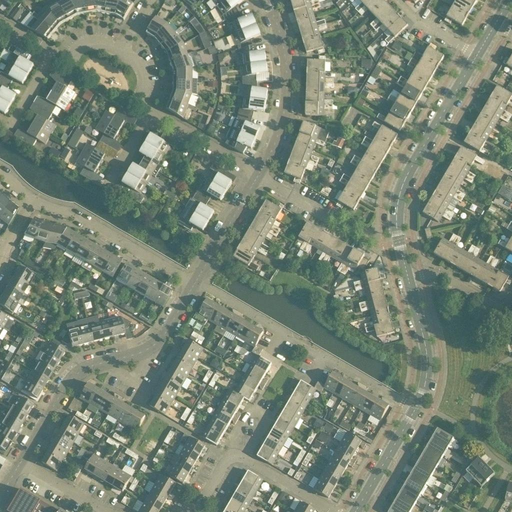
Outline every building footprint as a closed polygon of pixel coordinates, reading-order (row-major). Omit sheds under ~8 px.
[(45,7),(48,10),(60,25),(69,20),(57,0),(45,7)] [(69,20),(77,16),(71,0),(57,0),(69,20)] [(84,0),(71,0),(77,16),(87,14),(84,0)] [(96,0),(84,0),(87,14),(96,12),(96,0)] [(96,0),(96,12),(106,14),(108,0),(96,0)] [(108,0),(106,14),(115,16),(120,0),(108,0)] [(133,5),(125,0),(120,0),(115,16),(124,21),(133,5)] [(226,20),(239,13),(235,7),(244,0),(243,0),(226,0),(216,8),(215,9),(223,23),(226,20)] [(308,0),(293,0),(290,1),(294,12),(319,4),(318,0),(317,0),(310,2),(308,0)] [(358,0),(362,4),(355,10),(358,13),(371,0),(358,0)] [(382,0),(371,0),(358,13),(361,16),(368,10),(372,15),(385,2),(382,0)] [(473,7),(460,0),(451,0),(455,2),(452,8),(468,17),(473,7)] [(385,2),(372,15),(377,19),(370,25),(373,29),(392,10),(385,2)] [(294,12),(297,22),(314,17),(312,11),(321,8),(319,4),(294,12)] [(10,18),(16,22),(23,12),(17,8),(15,11),(12,15),(10,18)] [(462,27),(468,17),(452,8),(446,18),(447,18),(444,21),(450,25),(452,21),(462,27)] [(48,10),(41,19),(38,16),(35,19),(39,22),(40,20),(54,32),(60,25),(48,10)] [(392,10),(373,29),(376,32),(382,26),(387,30),(400,18),(392,10)] [(239,13),(226,20),(229,25),(232,23),(236,34),(256,25),(252,15),(242,19),(239,13)] [(297,22),(300,32),(326,25),(324,20),(316,23),(314,17),(297,22)] [(146,34),(155,39),(167,25),(167,24),(156,18),(146,34)] [(400,18),(387,30),(391,35),(385,41),(388,44),(394,38),(395,38),(408,26),(400,18)] [(195,19),(190,23),(193,27),(198,23),(195,19)] [(40,20),(39,22),(31,31),(48,40),(54,32),(40,20)] [(175,34),(174,33),(167,25),(155,39),(161,46),(175,34)] [(238,50),(253,47),(251,40),(260,36),(256,25),(236,34),(231,36),(235,46),(237,45),(238,50)] [(300,32),(303,43),(320,37),(318,31),(327,29),(326,25),(300,32)] [(167,54),(184,44),(177,36),(180,33),(178,30),(174,33),(175,34),(161,46),(167,54)] [(320,37),(303,43),(306,53),(317,50),(318,54),(325,53),(324,48),(320,37)] [(396,42),(392,49),(397,52),(401,45),(396,42)] [(209,43),(203,45),(205,51),(208,50),(211,49),(209,43)] [(188,57),(187,55),(184,44),(167,54),(170,63),(188,57)] [(431,44),(430,46),(429,48),(428,48),(423,58),(438,67),(444,57),(434,51),(436,48),(431,44)] [(6,62),(9,64),(28,75),(34,66),(25,61),(28,55),(11,46),(8,51),(11,53),(6,62)] [(253,47),(238,50),(239,52),(240,55),(243,55),(245,66),(266,63),(265,52),(254,53),(253,47)] [(211,49),(208,50),(210,56),(216,54),(214,48),(211,49)] [(192,53),(187,55),(188,57),(170,63),(174,72),(192,69),(189,59),(193,57),(192,53)] [(433,76),(438,67),(423,58),(415,53),(410,63),(433,76)] [(511,69),(511,56),(510,60),(506,58),(503,64),(506,66),(511,69)] [(307,72),(325,73),(325,62),(325,57),(319,57),(319,61),(307,61),(307,72)] [(266,63),(245,66),(246,77),(242,77),(242,82),(257,82),(257,75),(267,74),(266,63)] [(433,76),(410,63),(407,66),(415,71),(412,76),(427,85),(433,76)] [(22,85),(28,75),(9,64),(4,74),(1,72),(0,73),(0,79),(10,85),(13,80),(22,85)] [(376,68),(373,74),(378,77),(381,72),(376,68)] [(173,82),(192,82),(192,80),(192,69),(174,72),(173,82)] [(307,72),(306,83),(333,84),(334,80),(325,79),(325,73),(307,72)] [(62,75),(52,92),(70,103),(75,94),(67,89),(72,81),(62,75)] [(422,95),(427,85),(412,76),(408,82),(401,77),(399,81),(422,95)] [(0,99),(11,105),(16,96),(7,91),(10,85),(0,79),(0,99)] [(192,95),(192,84),(197,84),(197,80),(192,80),(192,82),(173,82),(173,91),(192,95)] [(422,95),(399,81),(396,85),(404,89),(401,95),(416,104),(422,95)] [(257,82),(242,82),(242,87),(246,88),(244,99),(266,102),(267,91),(257,89),(257,82)] [(333,84),(306,83),(306,94),(324,94),(324,88),(333,88),(333,84)] [(511,95),(497,87),(491,97),(507,106),(510,100),(511,101),(511,95)] [(83,98),(89,102),(94,94),(88,90),(83,98)] [(188,107),(188,105),(192,95),(173,91),(170,100),(188,107)] [(369,94),(363,91),(360,96),(366,99),(369,94)] [(52,92),(42,109),(52,114),(56,107),(64,112),(70,103),(52,92)] [(306,94),(306,105),(333,106),(333,101),(324,101),(324,94),(306,94)] [(411,113),(416,104),(401,95),(397,101),(390,96),(388,100),(411,113)] [(491,97),(486,106),(509,120),(511,116),(504,111),(507,106),(491,97)] [(0,112),(5,115),(11,105),(0,99),(0,112)] [(266,102),(244,99),(243,110),(239,109),(238,114),(252,118),(254,111),(264,113),(266,102)] [(193,107),(188,105),(188,107),(170,100),(166,110),(187,122),(191,110),(193,107)] [(390,114),(405,123),(411,113),(388,100),(382,109),(390,114)] [(333,106),(306,105),(305,116),(323,117),(324,110),(332,110),(333,106)] [(486,106),(481,115),(496,124),(499,119),(507,123),(509,120),(486,106)] [(42,109),(33,125),(51,136),(56,127),(48,122),(52,114),(42,109)] [(74,118),(78,121),(83,112),(79,109),(74,118)] [(101,121),(119,131),(129,115),(119,109),(115,117),(106,112),(101,121)] [(252,118),(238,114),(237,119),(240,121),(236,131),(256,139),(260,129),(250,125),(252,118)] [(400,132),(405,123),(390,114),(387,119),(379,115),(377,119),(384,123),(400,132)] [(481,115),(475,125),(498,138),(500,134),(493,130),(496,124),(481,115)] [(100,142),(110,148),(119,131),(101,121),(96,130),(104,135),(100,142)] [(300,133),(325,143),(329,132),(304,123),(300,133)] [(398,136),(382,127),(374,123),(372,127),(380,131),(376,137),(392,146),(398,136)] [(45,145),(51,136),(33,125),(23,142),(33,148),(37,140),(45,145)] [(475,125),(470,134),(485,143),(488,137),(496,142),(498,138),(475,125)] [(221,136),(226,138),(229,129),(224,127),(221,136)] [(228,139),(225,144),(238,152),(242,145),(251,149),(256,139),(236,131),(230,128),(226,139),(228,139)] [(77,130),(73,137),(80,141),(84,134),(77,130)] [(296,144),(313,150),(315,144),(323,147),(325,143),(300,133),(296,144)] [(464,144),(479,153),(479,152),(487,157),(489,153),(482,149),(485,143),(470,134),(464,144)] [(145,144),(164,155),(169,146),(173,148),(176,142),(163,135),(160,140),(151,135),(145,144)] [(386,155),(392,146),(376,137),(373,142),(365,138),(363,142),(386,155)] [(334,146),(341,149),(345,141),(338,138),(334,146)] [(82,154),(100,165),(110,148),(100,142),(95,150),(87,145),(82,154)] [(386,155),(363,142),(361,145),(369,150),(365,155),(381,164),(386,155)] [(145,165),(158,172),(162,167),(158,165),(164,155),(145,144),(140,154),(149,159),(145,165)] [(292,154),(317,163),(319,159),(310,156),(313,150),(296,144),(292,154)] [(65,148),(60,157),(65,160),(70,151),(65,148)] [(456,157),(471,167),(475,161),(482,165),(484,162),(477,157),(461,148),(456,157)] [(56,162),(60,154),(55,151),(50,159),(56,162)] [(100,165),(82,154),(76,163),(85,168),(80,176),(90,181),(100,165)] [(288,164),(305,170),(307,164),(316,167),(317,163),(292,154),(288,164)] [(376,174),(381,164),(365,155),(362,161),(355,156),(352,160),(376,174)] [(450,167),(473,180),(476,177),(468,172),(471,167),(456,157),(450,167)] [(376,174),(352,160),(350,164),(358,168),(355,174),(370,183),(376,174)] [(208,181),(226,192),(232,183),(223,177),(226,172),(213,164),(210,170),(213,172),(208,181)] [(293,182),(297,184),(299,185),(301,181),(305,170),(288,164),(284,174),(295,178),(293,182)] [(128,174),(146,185),(152,176),(155,178),(158,172),(145,165),(142,170),(133,165),(128,174)] [(445,176),(460,185),(464,180),(471,184),(473,180),(450,167),(445,176)] [(146,185),(128,174),(122,184),(131,189),(127,196),(140,204),(145,197),(141,194),(146,185)] [(365,192),(370,183),(355,174),(351,180),(344,175),(341,179),(365,192)] [(439,185),(463,199),(465,195),(457,191),(460,185),(445,176),(439,185)] [(365,192),(341,179),(339,182),(347,187),(344,193),(359,202),(365,192)] [(195,194),(208,202),(212,196),(221,202),(226,192),(208,181),(202,191),(199,189),(195,194)] [(434,195),(449,204),(453,198),(460,203),(463,199),(439,185),(434,195)] [(506,198),(511,190),(502,185),(497,193),(506,198)] [(353,211),(359,202),(344,193),(338,202),(336,206),(342,209),(344,206),(353,211)] [(185,208),(208,222),(214,213),(205,207),(208,202),(195,194),(192,200),(191,199),(185,208)] [(428,204),(452,218),(454,214),(446,209),(449,204),(434,195),(428,204)] [(0,217),(9,203),(1,196),(0,196),(0,217)] [(282,210),(283,206),(278,203),(276,207),(266,201),(260,211),(276,220),(282,210)] [(0,220),(8,226),(18,210),(9,203),(0,217),(0,220)] [(450,221),(452,218),(428,204),(423,214),(438,223),(442,217),(450,221)] [(180,218),(181,219),(178,224),(191,232),(194,226),(203,232),(208,222),(185,208),(180,218)] [(273,226),(276,220),(260,211),(255,220),(278,234),(280,230),(273,226)] [(24,236),(34,240),(43,224),(33,219),(24,236)] [(276,238),(278,234),(255,220),(249,230),(265,239),(268,233),(276,238)] [(304,252),(317,229),(308,223),(298,238),(304,242),(300,250),(304,252)] [(54,227),(43,224),(34,240),(45,243),(54,227)] [(53,251),(56,245),(65,229),(54,227),(45,243),(42,248),(53,251)] [(75,235),(65,229),(56,245),(65,251),(75,235)] [(317,229),(304,252),(307,254),(312,246),(317,250),(327,234),(317,229)] [(265,239),(249,230),(244,239),(267,253),(269,249),(262,244),(265,239)] [(327,234),(317,250),(323,253),(319,261),(322,263),(336,240),(327,234)] [(65,251),(75,256),(84,240),(75,235),(65,251)] [(434,255),(443,260),(457,237),(453,235),(449,243),(443,239),(434,255)] [(461,239),(457,237),(443,260),(453,266),(462,250),(456,247),(461,239)] [(265,256),(267,253),(244,239),(239,248),(254,257),(257,252),(265,256)] [(93,246),(84,240),(75,256),(84,262),(93,246)] [(336,240),(322,263),(326,265),(330,257),(336,261),(345,245),(336,240)] [(511,240),(508,245),(500,241),(498,245),(505,249),(505,250),(511,253),(511,240)] [(345,245),(336,261),(342,264),(337,271),(341,274),(354,251),(345,245)] [(90,272),(93,267),(103,251),(93,246),(84,262),(81,267),(90,272)] [(467,254),(462,250),(453,266),(462,271),(476,248),(472,246),(467,254)] [(254,257),(239,248),(233,258),(248,267),(249,267),(256,271),(258,268),(251,263),(254,257)] [(479,250),(476,248),(462,271),(471,277),(480,261),(475,258),(479,250)] [(112,256),(103,251),(93,267),(102,273),(112,256)] [(354,251),(341,274),(345,276),(349,268),(355,272),(357,268),(363,272),(369,261),(363,258),(364,256),(354,251)] [(121,262),(112,256),(102,273),(112,278),(121,262)] [(486,264),(480,261),(471,277),(481,282),(494,259),(490,257),(486,264)] [(498,261),(494,259),(481,282),(490,288),(499,272),(493,269),(498,261)] [(134,270),(125,264),(115,280),(125,286),(134,270)] [(19,267),(13,277),(29,285),(34,276),(19,267)] [(144,275),(134,270),(125,286),(134,291),(144,275)] [(355,287),(381,281),(378,270),(360,274),(362,281),(354,283),(355,287)] [(509,278),(499,272),(490,288),(500,293),(505,284),(509,286),(511,280),(509,278)] [(134,291),(144,297),(153,281),(144,275),(134,291)] [(23,295),(29,285),(13,277),(8,286),(23,295)] [(162,286),(153,281),(144,297),(153,302),(162,286)] [(381,281),(355,287),(356,292),(364,289),(366,296),(383,291),(381,281)] [(28,297),(23,295),(8,286),(2,295),(18,304),(22,307),(28,297)] [(162,286),(153,302),(162,308),(172,292),(162,286)] [(98,289),(96,293),(102,296),(104,292),(95,287),(95,288),(98,289)] [(383,291),(366,296),(367,302),(359,304),(360,308),(386,302),(383,291)] [(109,294),(106,298),(114,303),(117,298),(109,294)] [(0,306),(12,314),(18,304),(2,295),(0,299),(0,306)] [(208,320),(217,305),(207,300),(199,314),(196,312),(193,319),(204,326),(208,320)] [(386,302),(360,308),(361,312),(370,310),(371,317),(389,312),(386,302)] [(217,305),(208,320),(217,326),(226,311),(217,305)] [(226,311),(217,326),(226,331),(238,312),(233,309),(232,311),(233,313),(232,315),(226,311)] [(238,312),(226,331),(236,337),(244,322),(238,318),(239,317),(242,316),(242,315),(238,312)] [(389,312),(371,317),(373,323),(364,325),(365,329),(391,323),(389,312)] [(0,314),(0,327),(3,329),(8,332),(13,322),(0,314)] [(93,342),(103,340),(99,323),(97,316),(87,319),(93,342)] [(120,317),(109,320),(113,337),(124,334),(123,330),(127,329),(130,323),(120,317)] [(82,345),(93,342),(87,319),(76,322),(78,328),(82,345)] [(103,340),(113,337),(109,320),(99,323),(103,340)] [(244,322),(236,337),(245,342),(254,327),(244,322)] [(391,323),(365,329),(366,333),(375,331),(377,338),(394,333),(391,323)] [(254,327),(245,342),(255,348),(256,346),(263,333),(254,327)] [(71,348),(82,345),(78,328),(67,331),(61,342),(67,345),(70,344),(71,348)] [(31,336),(34,332),(30,330),(23,341),(28,344),(33,337),(31,336)] [(195,342),(199,336),(193,332),(189,339),(195,342)] [(199,336),(195,342),(200,345),(204,339),(199,336)] [(184,338),(181,344),(183,345),(185,344),(186,345),(183,351),(198,359),(203,350),(184,338)] [(23,341),(20,347),(18,351),(21,353),(24,349),(25,350),(28,344),(23,341)] [(49,343),(43,353),(58,362),(64,352),(49,343)] [(192,369),(198,359),(183,351),(177,360),(192,369)] [(53,371),(58,362),(43,353),(38,362),(53,371)] [(257,356),(251,365),(266,374),(272,364),(259,357),(257,356)] [(12,360),(9,365),(7,369),(11,371),(13,368),(14,369),(17,363),(12,360)] [(192,369),(177,360),(172,369),(187,378),(192,369)] [(47,381),(53,371),(38,362),(32,372),(47,381)] [(266,374),(251,365),(245,375),(265,386),(268,381),(266,380),(263,381),(262,380),(266,374)] [(181,387),(187,378),(172,369),(168,376),(167,375),(166,372),(165,371),(162,376),(181,387)] [(42,390),(47,381),(32,372),(27,381),(42,390)] [(8,375),(5,373),(1,380),(8,384),(9,381),(8,375)] [(332,373),(325,386),(324,388),(333,394),(342,379),(332,373)] [(245,375),(240,384),(255,393),(259,386),(260,387),(260,390),(262,391),(265,386),(245,375)] [(176,397),(181,387),(162,376),(159,381),(161,382),(163,381),(164,382),(161,388),(176,397)] [(351,384),(342,379),(333,394),(343,400),(351,384)] [(36,399),(42,390),(27,381),(21,391),(36,399)] [(314,389),(301,382),(295,391),(310,400),(316,390),(314,389)] [(343,400),(352,405),(363,386),(358,383),(358,384),(358,387),(358,388),(351,384),(343,400)] [(89,404),(98,389),(88,384),(80,399),(89,404)] [(240,384),(235,393),(234,393),(244,399),(249,402),(255,393),(240,384)] [(367,390),(368,388),(363,386),(352,405),(361,410),(370,395),(364,392),(364,391),(367,390)] [(176,397),(161,388),(155,397),(170,406),(176,397)] [(98,389),(89,404),(99,410),(107,395),(98,389)] [(239,409),(244,399),(234,393),(235,393),(229,390),(224,400),(239,409)] [(305,409),(310,400),(295,391),(292,397),(290,397),(290,394),(288,393),(285,398),(305,409)] [(107,395),(99,410),(108,415),(119,396),(115,393),(114,395),(114,397),(114,399),(107,395)] [(7,403),(12,406),(27,415),(33,405),(13,394),(7,403)] [(379,401),(370,395),(361,410),(370,416),(379,401)] [(119,396),(108,415),(117,421),(126,406),(120,402),(121,401),(123,400),(124,399),(119,396)] [(165,416),(170,406),(155,397),(150,407),(165,416)] [(285,398),(283,403),(284,404),(287,403),(288,404),(284,410),(299,419),(305,409),(285,398)] [(235,415),(239,409),(224,400),(218,409),(238,421),(240,416),(239,415),(236,416),(235,415)] [(389,407),(379,401),(370,416),(380,422),(389,407)] [(22,424),(27,415),(12,406),(7,415),(22,424)] [(126,406),(117,421),(127,426),(135,411),(126,406)] [(238,421),(218,409),(213,419),(228,427),(231,421),(233,422),(233,424),(235,425),(238,421)] [(294,428),(299,419),(284,410),(279,419),(294,428)] [(135,411),(127,426),(136,432),(145,417),(135,411)] [(16,434),(22,424),(7,415),(1,425),(16,434)] [(69,416),(64,426),(79,435),(85,425),(69,416)] [(222,437),(228,427),(213,419),(207,428),(222,437)] [(279,419),(273,429),(288,437),(294,428),(279,419)] [(317,419),(314,425),(320,429),(324,422),(317,419)] [(339,426),(345,429),(348,424),(343,420),(339,426)] [(327,423),(324,430),(330,433),(334,427),(327,423)] [(0,436),(11,443),(16,434),(1,425),(0,426),(0,436)] [(73,444),(79,435),(64,426),(60,432),(59,431),(58,429),(57,428),(54,433),(73,444)] [(222,437),(207,428),(202,437),(217,446),(222,437)] [(288,437),(273,429),(268,438),(283,447),(288,437)] [(432,439),(448,448),(453,439),(437,429),(432,439)] [(323,442),(327,435),(321,432),(318,439),(323,442)] [(57,438),(53,444),(68,453),(73,444),(54,433),(51,437),(53,438),(55,437),(57,438)] [(341,443),(356,452),(359,445),(361,446),(361,449),(363,450),(366,445),(346,433),(341,443)] [(11,443),(0,436),(0,449),(4,452),(5,453),(11,443)] [(190,438),(184,447),(199,456),(205,446),(190,438)] [(277,456),(283,447),(268,438),(262,447),(277,456)] [(442,458),(448,448),(432,439),(426,448),(442,458)] [(341,443),(335,452),(355,464),(357,459),(356,458),(353,459),(352,458),(356,452),(341,443)] [(53,444),(47,454),(62,462),(68,453),(53,444)] [(184,447),(179,457),(194,465),(199,456),(184,447)] [(272,466),(277,456),(262,447),(257,457),(272,466)] [(442,458),(426,448),(421,458),(437,467),(442,458)] [(85,451),(82,456),(89,461),(93,455),(85,451)] [(335,452),(330,462),(345,470),(348,464),(350,465),(350,467),(352,468),(355,464),(335,452)] [(42,463),(57,472),(62,462),(47,454),(42,463)] [(94,476),(103,461),(93,455),(85,470),(94,476)] [(179,457),(173,466),(188,475),(194,465),(179,457)] [(431,477),(437,467),(421,458),(415,467),(431,477)] [(465,472),(473,480),(487,467),(479,459),(465,472)] [(103,461),(94,476),(104,481),(112,466),(103,461)] [(345,470),(330,462),(324,471),(339,480),(345,470)] [(112,466),(104,481),(113,487),(122,472),(112,466)] [(188,475),(173,466),(168,476),(183,484),(188,475)] [(431,477),(415,467),(410,477),(426,486),(431,477)] [(495,475),(487,467),(473,480),(481,488),(495,475)] [(334,489),(339,480),(324,471),(319,480),(334,489)] [(122,472),(113,487),(123,492),(131,477),(122,472)] [(248,472),(242,481),(257,490),(263,480),(248,472)] [(176,484),(161,475),(155,485),(170,494),(176,484)] [(420,495),(426,486),(410,477),(404,486),(420,495)] [(328,499),(334,489),(319,480),(313,490),(328,499)] [(242,481),(237,491),(252,500),(257,490),(242,481)] [(165,503),(170,494),(155,485),(150,494),(165,503)] [(420,495),(404,486),(399,495),(415,505),(420,495)] [(53,511),(55,510),(21,490),(8,511),(53,511)] [(252,500),(237,491),(232,500),(247,509),(252,500)] [(283,503),(287,495),(283,493),(278,500),(283,503)] [(158,511),(159,511),(165,503),(150,494),(144,504),(158,511)] [(406,511),(410,511),(415,505),(399,495),(393,504),(406,511)] [(230,511),(244,511),(247,509),(232,500),(226,509),(230,511)] [(294,511),(314,511),(315,511),(300,502),(294,511)]
